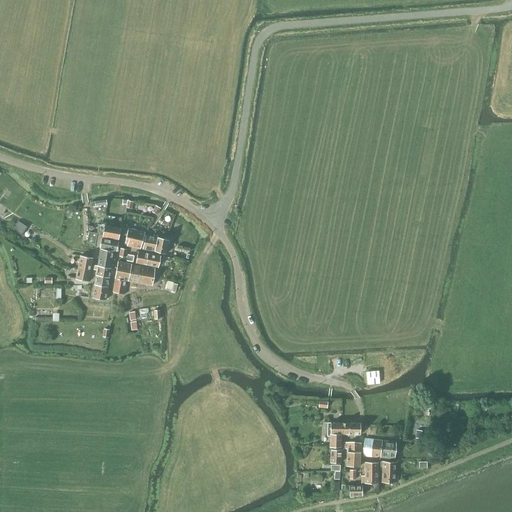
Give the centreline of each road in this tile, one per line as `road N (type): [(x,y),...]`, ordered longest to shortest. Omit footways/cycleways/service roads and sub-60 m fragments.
road 1 (unclassified): [(210,223),(233,194),(256,57),(269,33),(511,9)]
road 2 (unclassified): [(346,386),(300,374),(259,345),(244,317),(233,250),(210,223)]
road 3 (unclassified): [(210,223),(153,189),(44,173),(0,157)]
